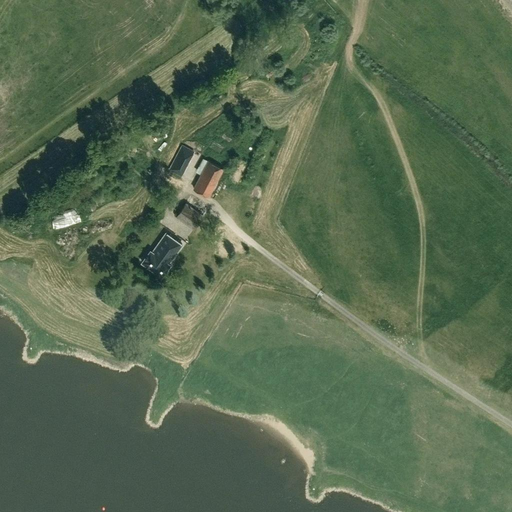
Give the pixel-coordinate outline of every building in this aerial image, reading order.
[(145,147),(138,138),(124,149),(132,159),(145,147)] [(195,151),(182,144),(169,169),(182,176),(195,151)] [(208,160),(193,189),(209,197),(224,169),(208,160)] [(90,171),(98,178),(105,170),(97,163),(90,171)] [(194,230),(210,209),(191,196),(177,217),(194,230)] [(182,244),(166,232),(152,251),(150,250),(142,261),(162,275),(170,264),(168,263),(182,244)]
